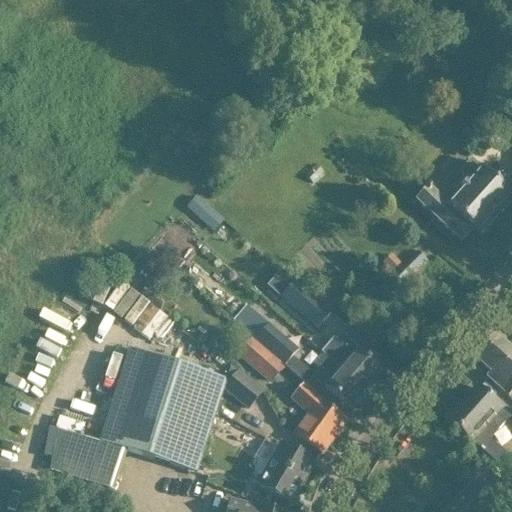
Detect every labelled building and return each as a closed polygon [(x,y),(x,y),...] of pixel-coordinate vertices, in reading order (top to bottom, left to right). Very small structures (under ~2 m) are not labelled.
[(508,190),(505,193),(470,161),(458,175),(464,180),(454,191),(458,195),(448,206),(428,188),(416,202),(462,244),(473,231),(480,238),(511,202),(511,199),(507,195),(510,192),(508,190)] [(162,237),(152,249),(165,260),(175,248),(162,237)] [(417,252),(386,283),(399,296),(430,265),(417,252)] [(391,255),(382,264),(390,273),(400,264),(391,255)] [(86,306),(121,321),(132,295),(97,280),(86,306)] [(317,329),(330,314),(294,283),(281,298),(317,329)] [(154,345),(171,322),(142,300),(125,323),(154,345)] [(72,348),(87,318),(73,311),(58,341),(72,348)] [(260,318),(246,333),(252,339),(285,367),(292,358),(294,359),(298,363),(301,359),(300,355),(298,352),(298,351),(260,318)] [(100,328),(92,324),(83,341),(91,345),(100,328)] [(334,340),(321,354),(328,360),(365,392),(366,391),(369,393),(377,383),(374,381),(381,373),(366,360),(359,354),(360,353),(341,337),(336,342),(334,340)] [(509,398),(511,394),(511,351),(495,337),(474,360),(489,373),(485,377),(509,398)] [(271,385),(285,370),(251,340),(237,356),(271,385)] [(99,444),(126,453),(196,475),(223,391),(226,382),(129,350),(99,444)] [(318,371),(313,378),(325,388),(324,390),(333,398),(348,411),(365,392),(328,360),(318,371)] [(226,382),(223,391),(248,412),(264,393),(230,367),(226,382)] [(320,458),(346,421),(319,402),(320,401),(302,386),(290,400),(309,416),(293,439),(320,458)] [(497,466),(506,455),(490,441),(510,419),(477,389),(448,422),(497,466)] [(113,493),(126,453),(99,444),(57,430),(49,473),(113,493)] [(291,507),(315,466),(280,445),(256,487),(291,507)] [(243,505),(229,502),(226,511),(267,511),(260,510),(259,511),(242,507),(243,505)]
